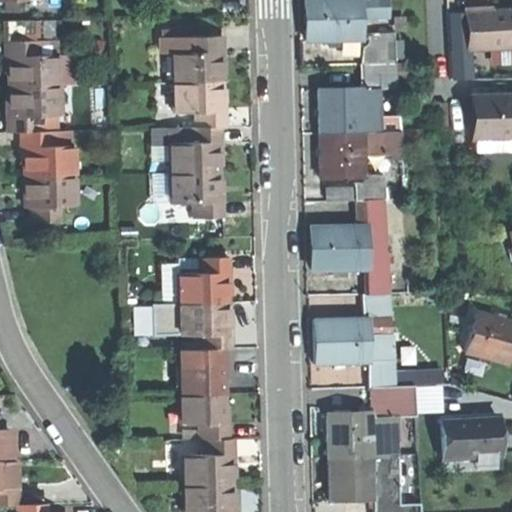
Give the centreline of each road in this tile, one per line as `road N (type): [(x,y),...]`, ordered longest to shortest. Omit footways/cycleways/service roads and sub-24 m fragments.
road 1 (residential): [(288,511),(275,0)]
road 2 (residential): [(0,301),(14,357),(123,511)]
